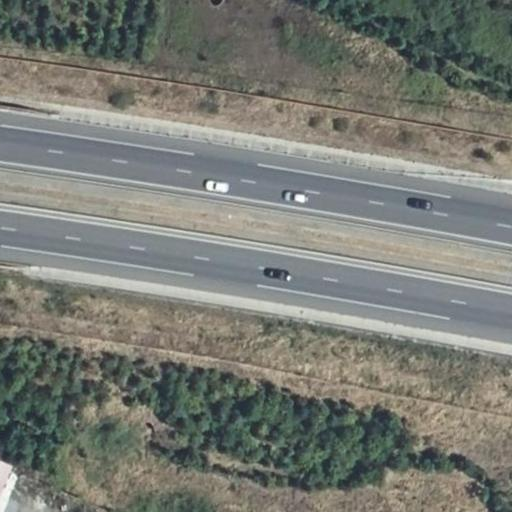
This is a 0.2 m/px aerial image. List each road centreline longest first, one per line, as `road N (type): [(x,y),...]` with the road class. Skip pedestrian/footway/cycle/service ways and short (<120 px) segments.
road 1 (motorway): [(0,216),(338,266),(511,302)]
road 2 (motorway): [(511,209),(0,135)]
